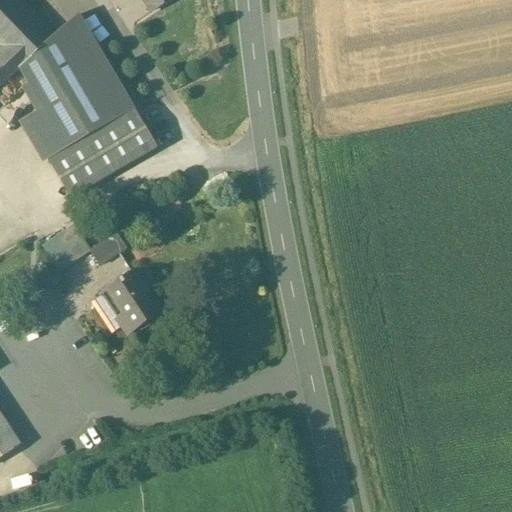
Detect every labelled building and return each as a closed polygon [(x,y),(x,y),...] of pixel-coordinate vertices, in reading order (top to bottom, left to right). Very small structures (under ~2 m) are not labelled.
[(134,112),(78,16),(55,37),(20,0),(0,0),(0,88),(19,71),(26,84),(22,89),(61,156),(134,112)] [(142,0),(151,13),(169,0),(142,0)] [(61,156),(48,163),(70,201),(157,149),(134,112),(61,156)] [(59,274),(91,253),(73,226),(41,247),(59,274)] [(116,236),(91,253),(101,267),(126,251),(116,236)] [(136,273),(119,284),(119,285),(101,297),(102,298),(92,304),(113,335),(123,329),(129,337),(163,314),(136,273)] [(7,429),(0,419),(0,459),(19,447),(7,429)]
